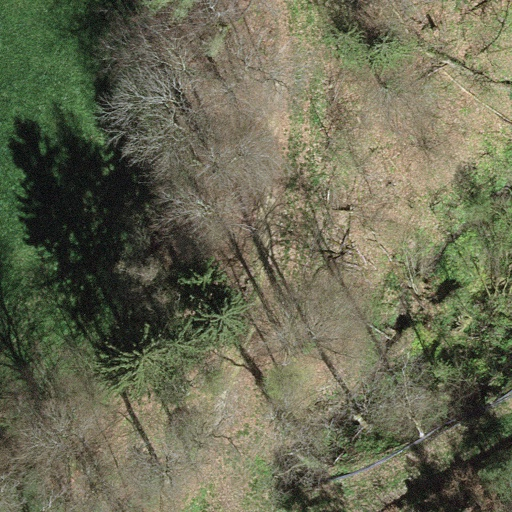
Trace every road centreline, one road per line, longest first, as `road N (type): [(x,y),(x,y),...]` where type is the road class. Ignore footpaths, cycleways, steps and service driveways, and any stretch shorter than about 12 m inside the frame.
road 1 (track): [(282,0),(295,45),(298,153),(263,385),(229,481),(229,503),(239,511)]
road 2 (track): [(334,511),(511,403)]
